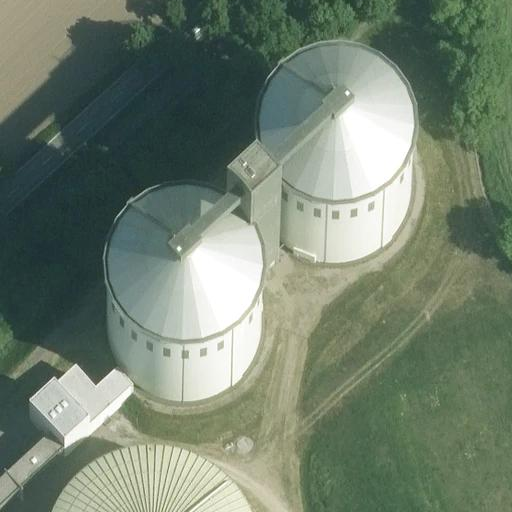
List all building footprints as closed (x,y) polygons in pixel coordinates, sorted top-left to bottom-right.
[(292,256),(320,267),(350,266),(378,254),(398,232),(409,204),(409,174),(396,147),(375,126),(347,115),(317,116),(289,128),(268,150),(258,178),(258,208),(270,235),(292,256)] [(254,239),(226,265),(251,290),(278,265),(254,239)] [(143,394),(171,405),(201,405),(229,392),(250,371),(261,343),(260,313),(251,290),(226,265),(198,254),(168,255),(140,267),(120,288),(109,316),(110,346),(122,374),(143,394)] [(76,379),(54,399),(89,437),(132,397),(117,381),(95,401),(76,379)] [(89,437),(54,399),(30,422),(65,459),(89,437)] [(235,511),(196,480),(141,471),(88,491),(71,511),(235,511)]
